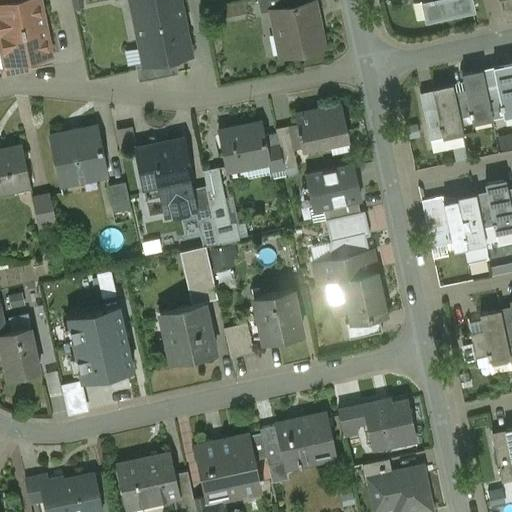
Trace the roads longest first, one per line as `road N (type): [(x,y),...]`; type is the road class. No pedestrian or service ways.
road 1 (residential): [(0,425),(96,429),(429,354)]
road 2 (residential): [(372,66),(189,102),(35,82),(0,89)]
road 3 (residential): [(396,184),(429,354)]
road 4 (residential): [(372,66),(511,39)]
road 5 (residential): [(372,66),(396,184)]
